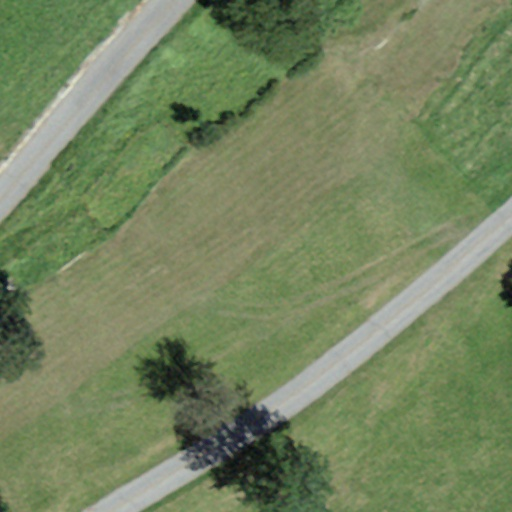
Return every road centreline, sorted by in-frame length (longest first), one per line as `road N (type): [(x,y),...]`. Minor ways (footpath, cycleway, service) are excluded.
road 1 (unclassified): [(511,238),(312,407),(146,511)]
road 2 (unclassified): [(0,235),(210,0)]
